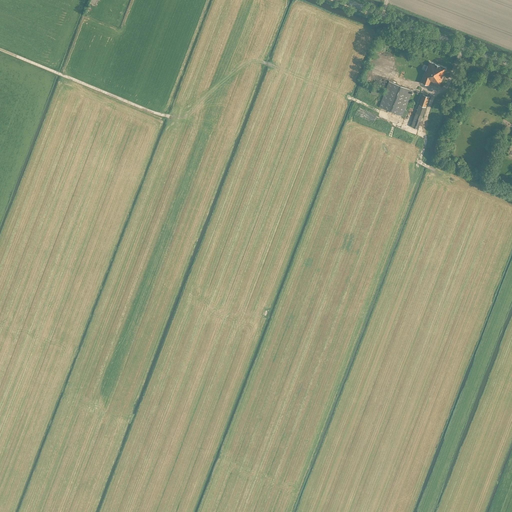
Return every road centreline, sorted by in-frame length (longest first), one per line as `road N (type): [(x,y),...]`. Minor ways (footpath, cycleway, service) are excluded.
road 1 (track): [(0,49),(170,117),(260,61),(420,132)]
road 2 (tertiary): [(511,64),(341,0)]
